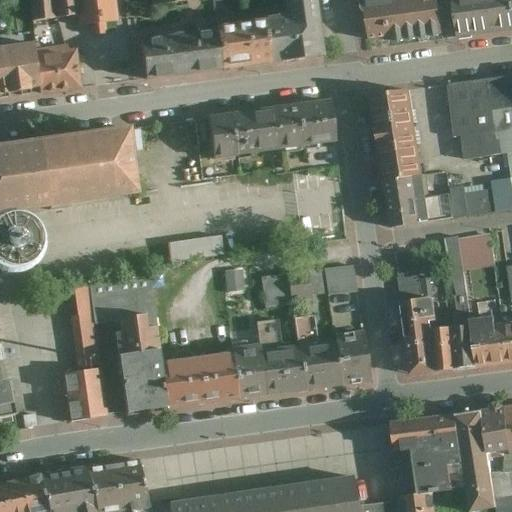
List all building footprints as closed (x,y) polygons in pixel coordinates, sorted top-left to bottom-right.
[(31,0),(34,24),(78,21),(79,29),(92,28),(92,37),(107,36),(107,27),(120,26),(117,0),(31,0)] [(200,3),(200,0),(153,0),(155,10),(200,3)] [(289,0),(292,19),(272,22),(278,68),(330,61),(321,0),(289,0)] [(438,0),(364,0),(364,1),(361,4),(360,7),(360,11),(362,14),(366,16),(370,44),(444,34),(438,0)] [(457,0),(463,38),(493,33),(488,0),(457,0)] [(488,0),(493,33),(511,30),(511,23),(508,0),(488,0)] [(272,22),(220,29),(221,34),(226,75),(278,68),(272,22)] [(226,75),(221,34),(142,44),(147,85),(226,75)] [(33,46),(0,50),(0,99),(40,94),(34,51),(33,46)] [(69,47),(34,51),(40,94),(84,87),(78,51),(70,52),(69,47)] [(511,81),(448,90),(455,141),(462,140),(465,163),(509,156),(511,181),(511,81)] [(409,94),(374,99),(387,185),(421,180),(409,94)] [(338,149),(333,104),(213,119),(219,163),(338,149)] [(0,223),(150,202),(139,131),(0,151),(0,223)] [(421,180),(387,185),(394,230),(451,220),(449,198),(429,201),(426,179),(421,180)] [(448,191),(449,198),(451,220),(467,217),(464,197),(463,189),(448,191)] [(502,191),(464,197),(467,217),(505,212),(502,191)] [(49,260),(49,254),(47,249),(45,244),(42,239),(39,235),(35,232),(30,229),(25,228),(20,227),(15,227),(10,228),(5,229),(0,232),(0,231),(0,284),(4,287),(10,289),(16,290),(21,290),(27,289),(32,286),(36,283),(40,280),(44,275),(46,270),(48,265),(49,260)] [(223,239),(171,245),(173,265),(225,259),(223,239)] [(464,304),(459,239),(446,240),(451,305),(464,304)] [(129,251),(133,284),(147,282),(146,269),(173,265),(171,245),(129,251)] [(417,253),(396,255),(399,278),(420,275),(417,253)] [(359,295),(356,268),(262,279),(267,311),(294,307),(293,302),(359,295)] [(244,272),(226,274),(228,295),(246,293),(244,272)] [(133,284),(90,289),(95,328),(122,324),(150,322),(152,334),(161,333),(154,281),(147,282),(133,284)] [(95,328),(90,289),(75,291),(78,320),(71,320),(78,374),(101,371),(95,328)] [(436,374),(431,338),(429,328),(436,327),(432,301),(399,306),(409,377),(436,374)] [(511,361),(511,327),(496,330),(495,321),(469,325),(471,333),(476,367),(511,361)] [(118,336),(121,364),(165,359),(161,333),(152,334),(150,322),(122,324),(124,336),(118,336)] [(476,367),(471,333),(452,336),(456,370),(476,367)] [(337,340),(338,346),(343,382),(372,379),(366,336),(337,340)] [(456,370),(452,336),(431,338),(436,374),(456,370)] [(338,346),(265,355),(269,392),(343,382),(338,346)] [(269,392),(265,355),(237,359),(241,395),(269,392)] [(171,404),(166,367),(165,359),(121,364),(127,409),(171,404)] [(241,395),(237,359),(166,367),(171,404),(241,395)] [(108,418),(101,375),(64,380),(71,423),(108,418)] [(11,382),(1,383),(0,383),(0,431),(20,428),(11,382)] [(511,450),(511,407),(502,409),(508,444),(509,451),(511,450)] [(508,444),(502,409),(482,412),(487,448),(508,444)] [(487,448),(482,412),(454,416),(465,490),(469,511),(495,506),(490,472),(487,448)] [(465,490),(454,416),(391,423),(395,450),(408,448),(414,497),(433,494),(465,490)] [(100,511),(150,511),(140,463),(93,472),(100,511)] [(357,469),(169,497),(171,511),(393,511),(392,500),(362,504),(357,469)] [(511,511),(511,481),(510,469),(490,472),(495,506),(496,511),(511,511)] [(100,511),(93,472),(40,481),(47,511),(100,511)] [(47,511),(40,481),(24,484),(30,511),(47,511)] [(0,511),(30,511),(24,484),(0,488),(0,511)] [(435,511),(433,494),(414,497),(392,500),(393,511),(435,511)]
